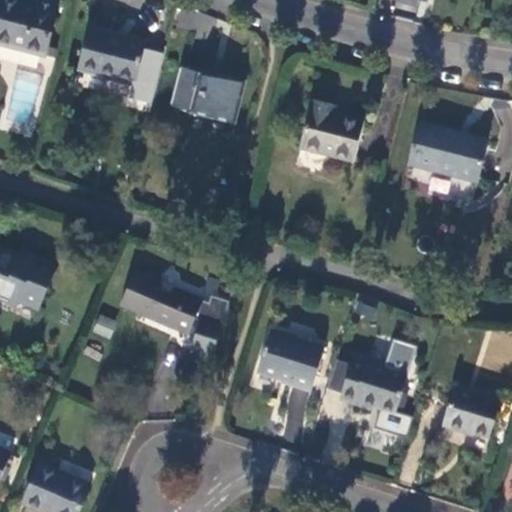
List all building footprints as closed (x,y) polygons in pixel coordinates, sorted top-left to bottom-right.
[(0,42),(48,55),(63,1),(56,0),(38,0),(38,2),(28,0),(5,0),(0,22),(0,42)] [(138,84),(149,39),(94,26),(84,70),(138,84)] [(243,84),(185,69),(178,102),(232,116),(243,84)] [(355,161),(365,119),(336,112),(338,104),(316,99),(304,146),(355,161)] [(488,138),(423,121),(413,163),(478,180),(488,138)] [(38,308),(57,266),(38,259),(36,264),(0,249),(0,298),(17,306),(20,300),(38,308)] [(190,336),(206,300),(175,286),(167,293),(163,292),(162,275),(151,271),(147,276),(135,270),(120,307),(190,336)] [(213,277),(209,286),(220,290),(224,282),(213,277)] [(214,357),(232,303),(214,296),(212,302),(206,321),(203,320),(197,339),(193,350),(214,357)] [(206,321),(212,302),(206,300),(190,336),(197,339),(203,320),(206,321)] [(110,338),(116,320),(98,314),(92,332),(110,338)] [(326,348),(273,331),(258,374),(292,383),(292,386),(312,393),(326,348)] [(342,392),(341,395),(373,405),(381,408),(375,427),(406,437),(412,417),(395,412),(417,347),(393,339),(384,368),(369,362),(371,357),(355,352),(352,363),(342,392)] [(342,392),(352,363),(338,359),(328,388),(342,392)] [(500,401),(457,387),(444,425),(474,436),(475,432),(488,437),(500,401)] [(373,405),(341,395),(339,400),(371,411),(373,405)] [(0,479),(12,454),(0,448),(0,479)] [(80,511),(91,487),(40,464),(23,503),(42,511),(80,511)]
